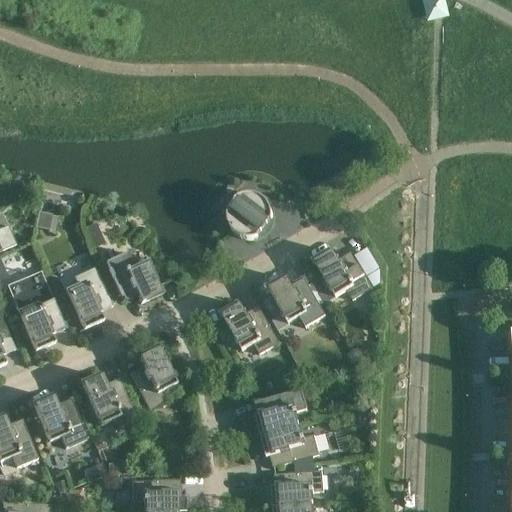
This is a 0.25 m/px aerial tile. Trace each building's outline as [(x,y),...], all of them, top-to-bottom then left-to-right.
[(430,0),(423,2),(428,24),(450,19),(445,0),(430,0)] [(253,242),(259,234),(264,237),(266,235),(268,233),(269,231),(271,229),(266,225),(272,217),(272,215),(271,213),(271,211),(269,209),(268,207),(267,205),(265,203),(264,202),(262,201),(260,199),(258,199),(255,198),(253,198),(251,197),(249,197),(246,198),(238,201),(228,213),(228,222),(228,224),(228,225),(229,226),(229,228),(230,230),(232,232),(233,234),(234,236),(236,237),(238,239),(240,240),(242,241),(244,241),(246,242),(249,242),(251,242),(253,242)] [(49,232),(52,216),(39,213),(36,229),(49,232)] [(94,250),(104,245),(95,225),(84,230),(94,250)] [(0,254),(15,248),(6,229),(0,231),(0,254)] [(335,300),(346,293),(353,303),(373,291),(351,255),(338,262),(333,254),(326,259),(311,268),(312,269),(315,267),(323,279),(321,280),(327,290),(328,289),(335,300)] [(149,272),(143,260),(131,266),(126,255),(105,265),(123,303),(136,297),(140,306),(148,302),(163,294),(160,295),(153,282),(155,281),(151,271),(149,272)] [(99,314),(112,308),(94,269),(73,279),(78,290),(66,296),(72,307),(70,308),(74,318),(76,317),(83,331),(79,332),(79,333),(95,326),(103,323),(99,314)] [(64,330),(47,291),(40,274),(7,288),(19,317),(24,329),(22,330),(26,340),(28,339),(34,352),(30,354),(31,355),(46,348),(47,348),(55,345),(51,336),(64,330)] [(280,286),(265,294),(266,295),(269,293),(277,306),(275,307),(280,317),(282,315),(288,327),(300,320),(306,331),(326,319),(305,282),(293,289),(288,281),(280,285),(280,286)] [(242,353),(253,347),(259,357),(279,346),(259,309),(246,316),(241,307),(234,312),(219,320),(219,321),(223,319),(230,332),(228,333),(234,343),(236,342),(242,353)] [(0,368),(6,366),(2,357),(15,352),(0,315),(0,368)] [(149,413),(169,403),(164,392),(176,386),(170,374),(172,373),(167,364),(165,365),(159,352),(162,350),(162,349),(146,357),(146,356),(138,360),(142,369),(130,375),(149,413)] [(93,382),(81,388),(77,389),(78,390),(81,389),(89,404),(87,405),(91,415),(93,414),(100,428),(112,422),(116,431),(137,421),(118,380),(105,386),(101,378),(93,381),(93,382)] [(261,439),(299,428),(296,416),(307,413),(301,393),(255,406),(258,418),(255,419),(261,439)] [(45,403),(33,408),(29,410),(29,411),(33,409),(39,423),(37,424),(41,434),(43,433),(48,445),(60,440),(65,451),(86,441),(70,402),(56,408),(53,399),(45,403)] [(0,469),(3,477),(16,471),(37,462),(21,423),(7,428),(3,420),(0,420),(0,469)] [(302,440),(299,428),(261,439),(266,460),(270,459),(273,471),(295,464),(296,470),(314,467),(313,459),(319,458),(314,437),(302,440)] [(273,511),(313,507),(312,495),(323,494),(322,473),(315,474),(314,467),(296,470),(297,475),(274,477),(275,489),(271,489),(273,511)] [(143,511),(183,511),(183,494),(180,494),(179,482),(152,482),(152,483),(131,484),(132,503),(143,503),(143,511)]
